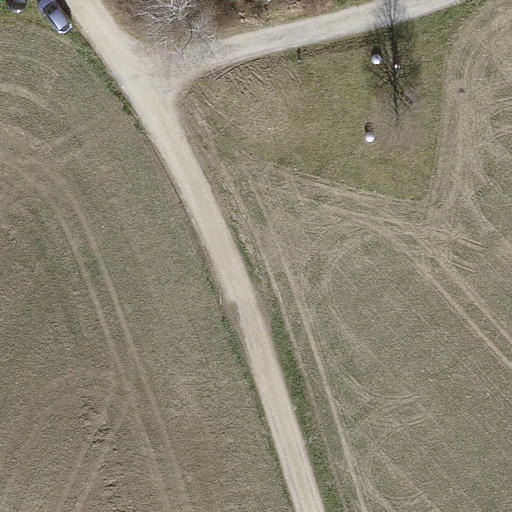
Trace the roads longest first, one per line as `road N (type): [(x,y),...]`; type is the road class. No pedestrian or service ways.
road 1 (track): [(93,0),(193,182),(311,511)]
road 2 (track): [(428,0),(138,71)]
